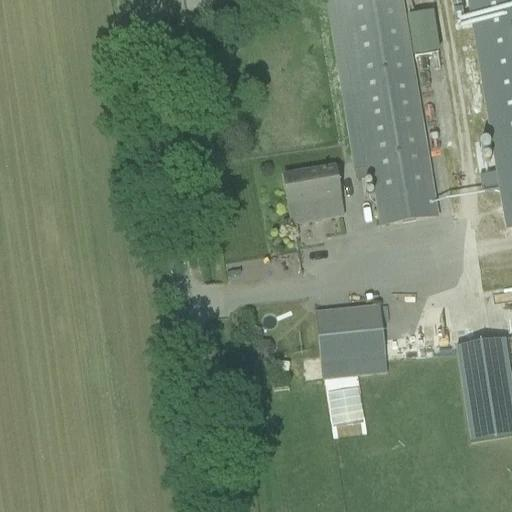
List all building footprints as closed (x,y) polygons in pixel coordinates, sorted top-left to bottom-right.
[(372,181),(380,228),(438,218),(401,0),(324,0),(353,174),(354,173),(356,183),(372,181)] [(511,0),(453,0),(484,181),(472,183),(474,195),(486,193),(494,241),(511,238),(511,0)] [(288,210),(292,228),(343,218),(334,170),(283,178),(288,210)] [(301,246),(325,242),(321,223),(297,227),(301,246)] [(322,366),(324,382),(386,375),(379,310),(315,317),(320,367),(322,366)] [(470,446),(511,439),(511,398),(503,343),(456,351),(470,446)]
